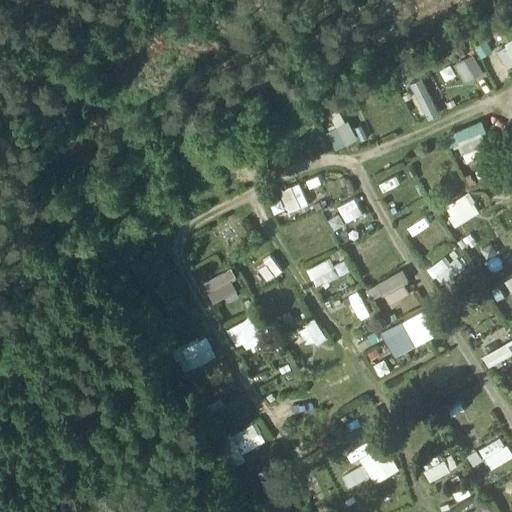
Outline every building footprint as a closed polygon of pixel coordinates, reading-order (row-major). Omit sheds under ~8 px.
[(511,37),(490,52),(506,77),(511,73),(511,37)] [(455,63),(466,82),(485,71),(473,52),(455,63)] [(423,74),(439,110),(446,107),(430,71),(423,74)] [(410,80),(427,117),(438,112),(421,75),(410,80)] [(336,145),(353,138),(341,107),(324,114),(336,145)] [(484,119),(456,127),(466,160),(494,152),(484,119)] [(382,179),(385,188),(404,181),(400,172),(382,179)] [(300,180),(279,189),(288,212),(310,203),(300,180)] [(470,190),(445,202),(455,224),(480,212),(470,190)] [(225,245),(241,235),(229,216),(213,227),(225,245)] [(353,259),(369,249),(373,256),(384,250),(374,234),(348,250),(353,259)] [(440,282),(466,260),(454,246),(428,268),(440,282)] [(316,286),(351,272),(345,259),(333,264),(329,256),(307,266),(316,286)] [(393,306),(412,294),(404,282),(410,279),(403,266),(369,287),(375,297),(384,292),(393,306)] [(240,291),(228,267),(204,278),(216,303),(240,291)] [(359,289),(326,303),(330,314),(351,305),(357,318),(369,313),(359,289)] [(413,339),(436,329),(427,308),(404,318),(413,339)] [(490,348),(511,336),(511,332),(510,329),(487,342),(490,348)] [(209,335),(174,345),(181,368),(216,358),(209,335)] [(511,339),(483,352),(488,364),(511,353),(511,339)] [(223,434),(233,463),(247,459),(244,449),(264,443),(258,423),(223,434)] [(480,445),(490,466),(511,456),(511,453),(503,434),(480,445)] [(381,462),(393,456),(382,436),(349,454),(356,466),(342,474),(350,487),(384,468),(381,462)] [(422,462),(431,480),(451,470),(441,451),(422,462)]
